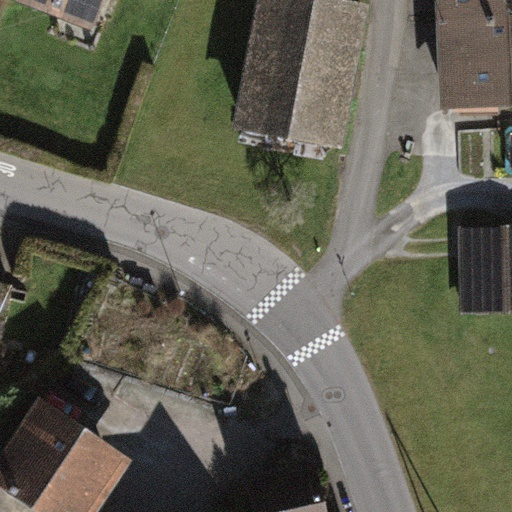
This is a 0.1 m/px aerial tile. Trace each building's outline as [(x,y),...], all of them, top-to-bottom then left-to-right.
[(103,0),(0,0),(89,35),(103,0)] [(368,14),(298,0),(258,0),(232,138),(339,159),(368,14)] [(511,0),(441,0),(445,119),(511,117),(511,0)] [(511,234),(458,236),(461,322),(511,320),(511,234)] [(92,511),(125,467),(37,404),(0,455),(0,495),(23,511),(92,511)] [(324,511),(314,461),(248,474),(255,511),(324,511)]
